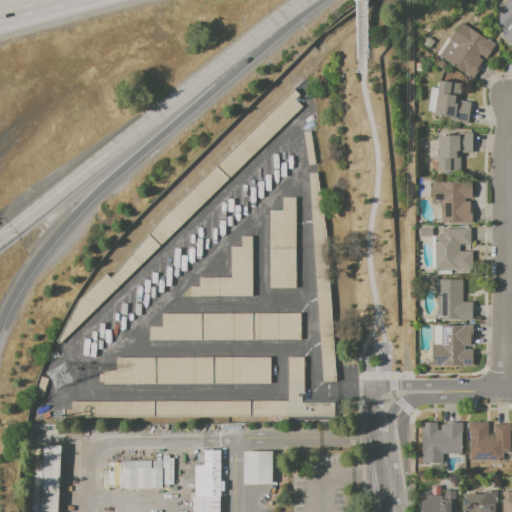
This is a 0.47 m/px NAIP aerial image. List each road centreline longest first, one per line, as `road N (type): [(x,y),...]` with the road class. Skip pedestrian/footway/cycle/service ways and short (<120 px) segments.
road 1 (motorway): [(0,318),(62,226),(216,87),(230,55)]
road 2 (residential): [(507,390),(507,101)]
road 3 (motorway): [(107,153),(230,55)]
road 4 (motorway): [(0,237),(107,153)]
road 5 (residential): [(507,390),(376,386)]
